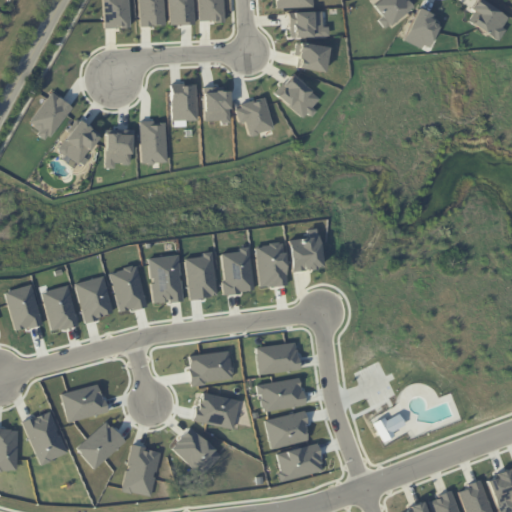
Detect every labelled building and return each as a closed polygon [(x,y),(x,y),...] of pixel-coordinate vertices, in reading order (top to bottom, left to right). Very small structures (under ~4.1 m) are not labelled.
[(100,0),(102,29),(127,27),(126,0),(100,0)] [(160,0),(162,25),(137,27),(135,0),(160,0)] [(165,0),(167,25),(192,25),(190,0),(165,0)] [(195,0),(219,0),(221,23),(212,23),(212,21),(208,22),(208,21),(196,21),(195,0)] [(272,0),(309,0),(310,7),(273,9),(272,0)] [(370,5),(376,0),(407,0),(411,5),(409,7),(409,8),(382,29),(375,20),(379,17),(370,5)] [(474,0),(478,0),(505,18),(499,27),(503,30),(495,41),(465,21),(471,11),(468,9),(474,0)] [(416,8),(428,14),(427,18),(430,20),(429,23),(430,22),(433,24),(434,26),(435,27),(425,47),(420,45),(418,49),(400,41),(416,8)] [(285,13),(319,11),(319,27),(325,27),(326,36),(287,37),(286,27),(285,27),(285,13)] [(293,42),(325,48),(321,72),(294,68),(295,56),(291,55),(293,42)] [(272,93),(280,83),(281,84),(291,73),(303,84),(302,86),(316,99),(309,107),(313,112),(308,117),(304,114),(300,118),(272,93)] [(168,84),(193,84),(194,120),(169,122),(168,84)] [(200,88),(220,87),(220,91),(226,91),(227,123),(219,123),(218,120),(202,121),(200,88)] [(49,92),(70,108),(47,137),(44,136),(41,140),(34,135),(37,131),(31,127),(31,125),(27,122),(49,92)] [(232,109),(238,108),(237,105),(262,97),(271,129),(255,133),(254,135),(249,137),(246,136),(242,122),(236,124),(232,109)] [(73,119),(86,127),(86,126),(97,135),(75,165),(62,155),(60,155),(56,152),(55,149),(66,134),(64,132),(73,119)] [(136,121),(150,121),(151,123),(162,123),(164,162),(152,163),(150,165),(145,165),(143,163),(139,164),(136,121)] [(103,129),(131,130),(130,145),(128,145),(127,163),(125,165),(119,165),(117,163),(111,163),(111,169),(102,169),(103,129)] [(287,240),(317,236),(320,268),(291,272),(287,240)] [(253,247),(281,243),(286,285),(256,288),(253,247)] [(219,253),(237,251),(237,248),(246,247),(252,290),(236,292),(236,294),(222,295),(219,253)] [(200,255),(200,253),(210,251),(215,296),(187,301),(182,258),(200,255)] [(146,259),(176,255),(181,301),(151,305),(146,259)] [(108,272),(134,265),(145,307),(131,311),(131,309),(118,313),(108,272)] [(73,284),(101,276),(111,313),(94,317),(94,320),(83,323),(73,284)] [(2,292),(29,284),(40,325),(13,332),(2,292)] [(39,293),(65,285),(76,325),(49,333),(39,293)] [(254,347),(294,342),(298,370),(256,375),(254,347)] [(187,355),(226,350),(228,367),(230,366),(232,379),(203,382),(203,385),(189,387),(187,355)] [(255,385),(297,377),(303,406),(260,413),(255,385)] [(58,394),(66,423),(105,411),(102,401),(101,402),(95,384),(58,394)] [(200,392),(237,400),(231,429),(190,420),(195,401),(198,402),(200,392)] [(262,421),(303,410),(306,425),(303,426),(307,442),(268,452),(262,421)] [(20,421),(48,411),(65,453),(37,466),(20,421)] [(371,423),(382,416),(385,420),(396,414),(403,425),(390,432),(392,436),(382,442),(371,423)] [(103,420),(123,442),(92,470),(74,448),(103,420)] [(188,427),(218,455),(199,477),(169,449),(188,427)] [(0,428),(16,429),(15,471),(0,471),(0,428)] [(275,454),(316,443),(320,463),(319,464),(320,471),(278,483),(276,473),(279,473),(275,454)] [(130,445),(158,452),(148,497),(119,491),(130,445)] [(496,511),(485,481),(496,477),(495,474),(508,469),(511,479),(511,510),(507,511),(496,511)] [(464,511),(457,491),(468,487),(467,484),(478,480),(490,511),(464,511)] [(430,511),(427,502),(439,497),(438,495),(449,491),(456,511),(430,511)] [(404,511),(409,510),(408,507),(420,502),(423,511),(404,511)]
